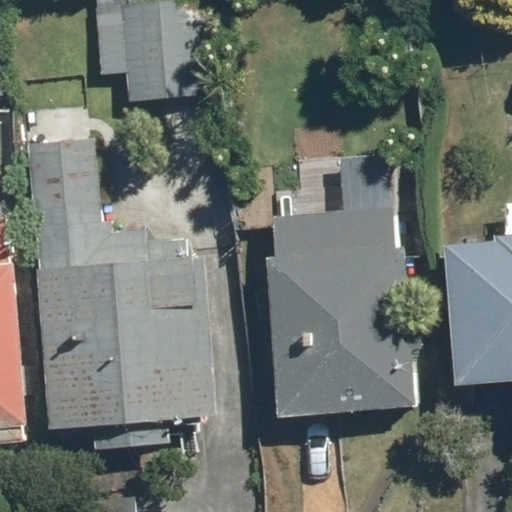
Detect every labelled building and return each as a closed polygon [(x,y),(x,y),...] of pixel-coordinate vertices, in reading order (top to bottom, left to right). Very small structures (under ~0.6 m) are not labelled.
[(201,0),(148,0),(123,2),(132,100),(210,92),(201,0)] [(5,55),(0,54),(0,94),(8,94),(5,55)] [(98,137),(33,144),(62,429),(229,413),(214,255),(194,257),(192,233),(108,242),(98,137)] [(511,208),(511,232),(461,238),(475,379),(511,375),(511,201),(511,208)] [(404,203),(279,216),(300,416),(425,403),(404,203)] [(17,213),(0,214),(0,426),(37,423),(17,213)]
